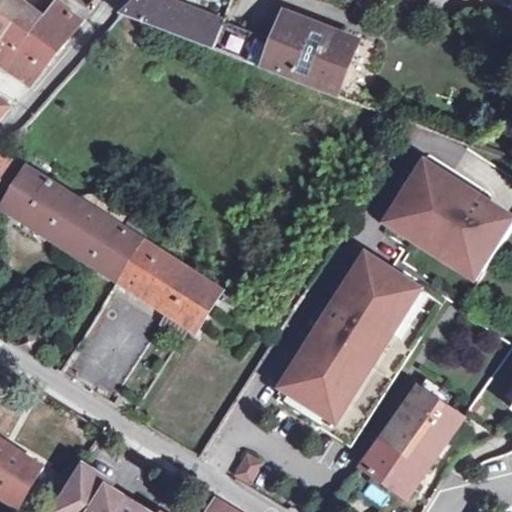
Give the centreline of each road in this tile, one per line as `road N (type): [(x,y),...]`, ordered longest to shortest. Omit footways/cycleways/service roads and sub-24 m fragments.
road 1 (unclassified): [(0,347),(262,511)]
road 2 (unclassified): [(115,0),(0,141)]
